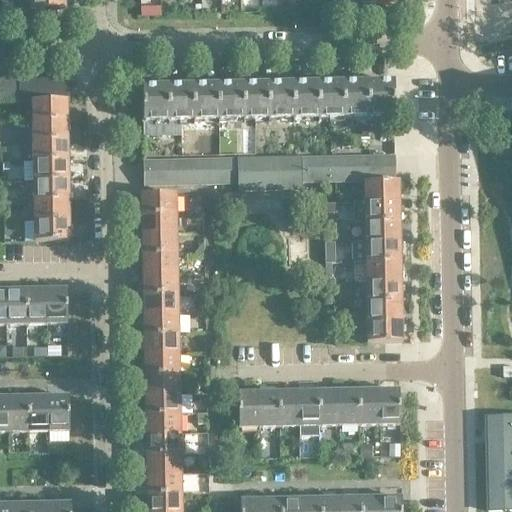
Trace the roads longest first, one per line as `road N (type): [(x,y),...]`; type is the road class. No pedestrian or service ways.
road 1 (residential): [(113,511),(103,54)]
road 2 (residential): [(454,511),(447,80)]
road 3 (residential): [(447,45),(103,54)]
